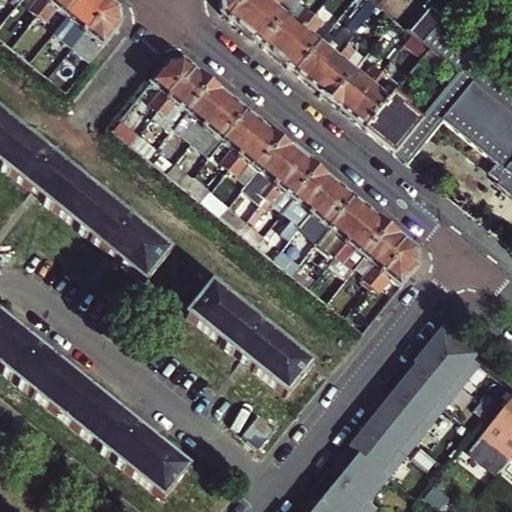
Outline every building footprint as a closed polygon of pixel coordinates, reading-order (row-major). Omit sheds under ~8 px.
[(51,0),(38,0),(33,7),(35,9),(32,13),(38,18),(51,0)] [(57,11),(68,19),(83,0),(51,0),(38,18),(46,25),(57,11)] [(72,49),(110,2),(107,0),(83,0),(68,19),(54,36),(72,49)] [(219,0),(221,15),(228,20),(244,0),(219,0)] [(244,0),(228,20),(245,34),(272,0),(244,0)] [(272,0),(245,34),(262,47),(287,15),(278,8),(284,0),(272,0)] [(298,1),(297,0),(284,0),(278,8),(287,15),(298,1)] [(436,0),(409,32),(411,34),(421,42),(432,29),(432,30),(457,0),(436,0)] [(327,34),(320,42),(294,74),(312,88),(348,44),(377,8),(370,1),(336,42),(327,34)] [(72,49),(90,64),(121,26),(119,9),(110,2),(72,49)] [(287,15),(262,47),(278,60),(315,14),(310,10),(306,14),(303,11),(295,22),(287,15)] [(315,14),(278,60),(294,74),(320,42),(312,35),(320,25),(317,23),(321,19),(315,14)] [(0,27),(0,41),(12,51),(18,42),(0,27)] [(511,93),(432,30),(432,29),(421,42),(430,49),(442,58),(460,73),(422,120),(395,154),(408,165),(443,121),(497,165),(489,174),(500,183),(497,186),(506,193),(505,194),(511,200),(511,93)] [(329,102),(355,70),(347,63),(354,56),(351,54),(354,50),(348,44),(312,88),(329,102)] [(430,49),(422,60),(433,69),(442,58),(430,49)] [(364,58),(354,50),(351,54),(354,56),(347,63),(355,70),(364,58)] [(193,69),(183,60),(168,63),(149,85),(160,94),(153,103),(155,105),(151,110),(157,114),(193,69)] [(364,77),(355,70),(329,102),(347,116),(382,72),(376,67),(373,72),(370,70),(364,77)] [(193,69),(157,114),(163,119),(166,115),(168,116),(176,107),(186,115),(211,83),(193,69)] [(382,72),(347,116),(365,130),(391,98),(381,90),(387,83),(385,82),(389,77),(382,72)] [(400,87),(389,77),(385,82),(387,83),(381,90),(391,98),(395,92),(400,87)] [(187,138),(193,143),(230,98),(211,83),(186,115),(195,122),(188,132),(190,134),(187,138)] [(391,98),(365,130),(395,154),(422,120),(407,106),(409,104),(395,92),(391,98)] [(211,136),(221,143),(247,112),(230,98),(193,143),(198,148),(202,144),(204,145),(211,136)] [(163,119),(175,129),(186,115),(176,107),(168,116),(166,115),(163,119)] [(247,112),(221,143),(231,151),(223,161),(225,162),(222,166),(229,172),(240,158),(266,127),(247,112)] [(109,256),(143,283),(169,252),(0,116),(0,167),(34,195),(109,256)] [(138,137),(119,122),(111,132),(130,147),(138,137)] [(258,173),(283,142),(266,127),(240,158),(249,166),(241,175),(244,177),(240,181),(247,187),(258,173)] [(148,162),(156,151),(138,137),(130,147),(148,162)] [(301,155),(283,142),(258,173),(267,180),(259,190),(262,192),(259,196),(264,201),(301,155)] [(156,151),(148,162),(166,176),(174,166),(156,151)] [(282,215),(285,211),(319,170),(301,155),(264,201),(282,215)] [(249,166),(240,158),(229,172),(240,181),(244,177),(241,175),(249,166)] [(183,190),(192,179),(175,165),(174,166),(166,176),(183,190)] [(319,170),(285,211),(298,221),(295,225),(301,230),(338,185),(319,170)] [(267,180),(258,173),(247,187),(259,196),(262,192),(259,190),(267,180)] [(192,179),(183,190),(201,205),(211,193),(212,192),(193,178),(192,179)] [(338,185),(301,230),(306,234),(309,230),(311,232),(319,222),(329,230),(354,198),(338,185)] [(220,220),(229,208),(211,193),(201,205),(220,220)] [(354,198),(329,230),(339,238),(331,248),(333,250),(329,254),(336,259),(339,255),(372,213),(354,198)] [(229,208),(220,220),(237,234),(246,222),(229,208)] [(364,258),(389,227),(372,213),(339,255),(344,259),(346,260),(354,251),(364,258)] [(246,222),(237,234),(255,248),(264,236),(246,222)] [(374,283),(407,242),(389,227),(364,258),(374,266),(366,276),(374,283)] [(264,236),(255,248),(274,264),(283,252),(264,236)] [(417,250),(407,242),(374,283),(382,290),(391,279),(401,287),(419,264),(417,250)] [(290,277),(300,265),(283,252),(274,264),(290,277)] [(318,280),(308,292),(325,305),(335,294),(318,280)] [(243,363),(286,398),(312,367),(211,286),(186,317),(243,363)] [(32,345),(0,318),(0,370),(162,501),(187,470),(144,435),(149,430),(142,425),(134,418),(130,423),(47,356),(51,352),(43,346),(36,340),(32,345)] [(481,363),(443,331),(424,354),(385,403),(410,423),(392,445),(367,425),(328,473),(338,480),(320,503),(310,495),(296,511),(375,511),(377,510),(369,503),(388,478),(481,363)] [(511,398),(481,438),(494,448),(496,445),(511,457),(511,398)] [(377,413),(367,425),(392,445),(410,423),(385,403),(377,413)] [(244,438),(261,450),(276,428),(259,416),(244,438)]
